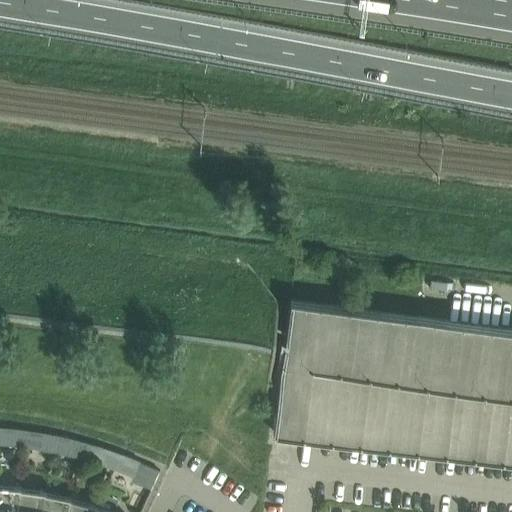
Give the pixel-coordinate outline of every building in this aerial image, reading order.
[(511,328),(290,300),(273,432),(511,462),(511,328)] [(25,445),(28,430),(16,428),(14,443),(25,445)] [(53,449),(56,435),(45,432),(41,447),(53,449)] [(80,456),(84,442),(73,438),(69,453),(80,456)] [(107,464),(112,450),(101,446),(96,460),(107,464)] [(134,474),(139,460),(125,455),(120,468),(134,474)] [(0,511),(15,511),(20,485),(0,483),(0,511)] [(40,511),(45,489),(20,486),(20,485),(15,511),(40,511)] [(64,511),(69,495),(45,490),(46,490),(45,489),(40,511),(64,511)] [(90,511),(94,503),(70,497),(70,496),(69,495),(64,511),(90,511)] [(118,511),(95,504),(95,503),(94,503),(90,511),(118,511)]
